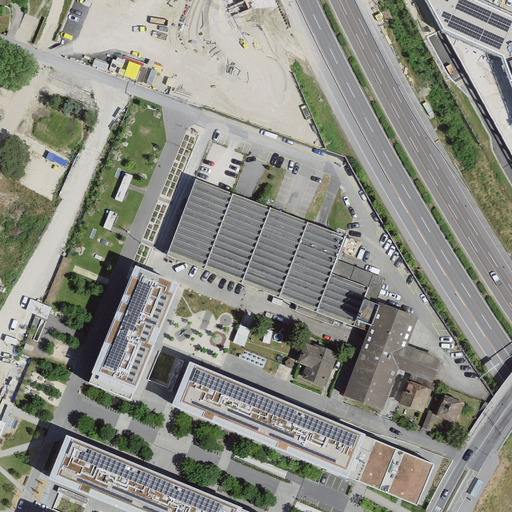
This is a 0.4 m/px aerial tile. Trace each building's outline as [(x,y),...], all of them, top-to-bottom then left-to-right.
[(511,84),(511,15),(480,0),(423,0),(442,33),(503,59),(511,84)] [(244,27),(234,45),(248,52),(258,34),(244,27)] [(0,110),(4,112),(15,85),(0,78),(0,110)] [(56,118),(59,110),(31,98),(23,119),(82,144),(86,136),(83,135),(80,143),(71,139),(76,126),(56,118)] [(197,179),(170,254),(354,326),(356,319),(371,325),(380,304),(365,298),(369,288),(332,274),(347,237),(197,179)] [(136,277),(90,388),(135,407),(182,294),(136,277)] [(47,319),(52,308),(31,300),(26,311),(47,319)] [(380,304),(371,325),(345,396),(383,410),(398,369),(404,371),(432,381),(439,357),(412,347),(407,345),(417,318),(380,304)] [(233,343),(244,347),(251,329),(240,325),(233,343)] [(289,354),(292,347),(277,342),(274,349),(289,354)] [(306,363),(300,374),(324,384),(336,352),(308,342),(301,360),(306,363)] [(191,360),(170,410),(418,511),(419,511),(438,458),(191,360)] [(410,383),(403,404),(423,410),(430,390),(410,383)] [(463,403),(444,396),(437,414),(456,421),(463,403)] [(430,431),(438,415),(430,411),(422,427),(430,431)] [(249,511),(67,437),(50,478),(131,511),(249,511)]
